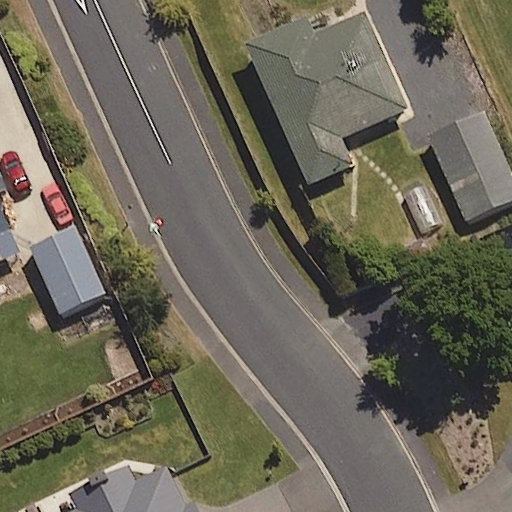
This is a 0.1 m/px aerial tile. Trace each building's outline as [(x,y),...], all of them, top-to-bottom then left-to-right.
[(316,44),(310,31),(252,55),(310,192),(354,174),(342,145),(409,117),(369,22),(316,44)] [(432,148),(469,226),(511,205),(511,175),(487,122),(432,148)] [(0,269),(20,261),(0,217),(0,269)] [(32,256),(60,321),(106,301),(78,236),(32,256)] [(131,472),(76,498),(82,511),(190,511),(172,473),(139,489),(131,472)]
